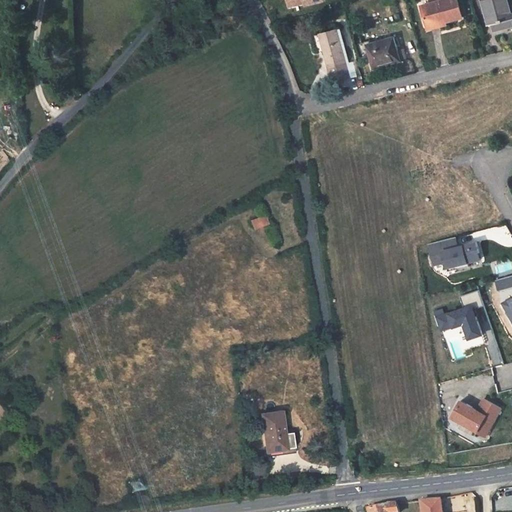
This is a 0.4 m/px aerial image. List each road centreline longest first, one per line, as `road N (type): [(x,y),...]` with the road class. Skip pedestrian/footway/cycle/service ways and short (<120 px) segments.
road 1 (residential): [(296,112),(349,496)]
road 2 (residential): [(0,189),(173,0)]
road 3 (residential): [(296,112),(511,58)]
road 4 (tertiary): [(511,475),(349,496)]
road 5 (residential): [(249,0),(287,71),(296,112)]
